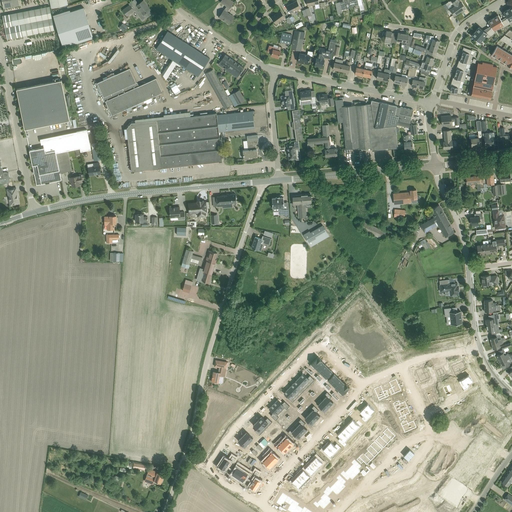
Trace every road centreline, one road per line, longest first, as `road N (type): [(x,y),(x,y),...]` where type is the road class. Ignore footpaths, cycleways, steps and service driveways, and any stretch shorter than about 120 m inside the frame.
road 1 (unclassified): [(167,511),(263,182)]
road 2 (residential): [(260,501),(208,463),(234,429),(320,348),(361,383)]
road 3 (tertiary): [(34,212),(126,193),(263,182)]
road 4 (unclassified): [(34,212),(0,46)]
road 5 (unclassified): [(275,70),(431,101)]
road 6 (tertiary): [(278,180),(435,165)]
road 7 (residential): [(361,383),(260,501)]
